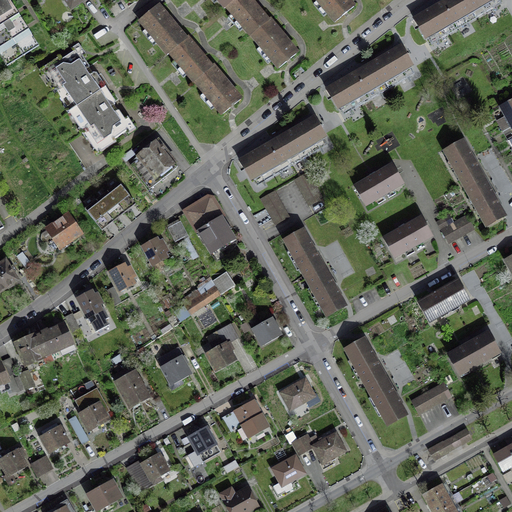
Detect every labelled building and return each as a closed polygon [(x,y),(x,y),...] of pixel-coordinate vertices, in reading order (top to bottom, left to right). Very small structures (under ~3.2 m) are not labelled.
[(0,0),(0,55),(7,66),(39,46),(27,27),(17,12),(9,0),(0,0)] [(250,35),(268,20),(250,0),(233,0),(226,6),(232,14),(233,13),(245,28),(244,28),(250,35)] [(318,0),(328,12),(327,13),(335,22),(354,6),(348,0),(316,0),(317,1),(318,0)] [(425,38),(462,16),(452,0),(447,0),(414,19),(425,38)] [(452,0),(462,16),(489,0),(452,0)] [(169,53),(186,39),(158,6),(140,21),(146,29),(147,28),(158,42),(157,42),(167,54),(169,53)] [(261,46),(272,60),(278,68),(297,53),(269,19),(268,20),(250,35),(261,47),(261,46)] [(194,81),(211,67),(187,38),(186,39),(169,53),(176,60),(176,59),(188,73),(187,74),(193,82),(194,81)] [(364,68),(375,87),(412,65),(401,47),(364,68)] [(76,107),(105,87),(96,74),(92,74),(88,69),(89,66),(78,49),(46,70),(66,99),(70,100),(76,107)] [(194,81),(216,106),(215,106),(222,114),(241,99),(212,66),(211,67),(194,81)] [(337,108),(375,87),(364,68),(326,90),(337,108)] [(115,102),(105,87),(76,107),(81,115),(80,121),(99,149),(130,128),(118,111),(117,111),(113,106),(115,102)] [(501,125),(511,118),(511,101),(501,108),(506,117),(499,121),(501,125)] [(314,118),(277,139),(288,158),(325,136),(314,118)] [(504,129),(511,125),(511,127),(511,118),(501,125),(504,129)] [(288,158),(277,139),(240,161),(250,179),(288,158)] [(465,189),(484,178),(463,141),(444,151),(465,189)] [(177,167),(158,143),(130,165),(149,189),(177,167)] [(403,183),(392,165),(373,176),(355,187),(365,205),(403,183)] [(322,198),(308,173),(295,180),(309,205),(322,198)] [(505,216),(484,178),(465,189),(486,226),(505,216)] [(118,182),(107,191),(124,213),(135,204),(118,182)] [(96,200),(113,222),(124,213),(107,191),(96,200)] [(288,217),(274,192),(261,199),(275,224),(288,217)] [(208,198),(186,211),(212,253),(220,247),(222,250),(236,242),(221,218),(222,217),(211,199),(208,198)] [(96,200),(84,209),(102,231),(113,222),(96,200)] [(67,215),(46,229),(60,249),(81,234),(75,226),(78,224),(75,219),(72,221),(67,215)] [(448,243),(474,229),(466,216),(448,226),(443,218),(436,222),(448,243)] [(432,236),(422,218),(403,228),(384,239),(394,257),(432,236)] [(188,235),(180,221),(167,228),(175,242),(188,235)] [(306,278),(324,268),(303,230),(284,241),(306,278)] [(156,240),(143,247),(153,265),(166,257),(163,253),(166,251),(161,242),(159,244),(156,240)] [(22,265),(15,255),(10,259),(17,268),(22,265)] [(5,262),(0,264),(0,291),(17,280),(13,273),(16,271),(12,266),(9,268),(5,262)] [(124,265),(110,273),(120,291),(133,283),(131,278),(134,277),(129,268),(126,270),(124,265)] [(324,268),(306,278),(326,316),(345,305),(324,268)] [(213,281),(221,295),(234,286),(225,272),(213,281)] [(213,281),(212,280),(207,283),(210,290),(185,306),(191,315),(221,295),(213,281)] [(468,300),(457,281),(419,302),(430,321),(468,300)] [(91,292),(78,299),(87,317),(94,314),(101,310),(100,309),(98,305),(101,303),(96,294),(94,296),(91,292)] [(97,319),(92,324),(96,332),(109,325),(106,319),(109,318),(103,307),(100,309),(101,310),(94,314),(97,319)] [(72,314),(65,318),(72,332),(80,328),(72,314)] [(278,324),(274,318),(253,329),(262,344),(279,333),(275,326),(278,324)] [(47,329),(41,332),(51,354),(74,344),(64,323),(48,331),(47,329)] [(216,369),(234,359),(229,351),(233,348),(230,342),(237,338),(230,325),(218,332),(221,337),(210,343),(214,350),(207,354),(216,369)] [(33,335),(16,343),(26,365),(51,354),(41,332),(40,330),(32,333),(33,335)] [(499,352),(488,333),(448,354),(460,374),(499,352)] [(366,387),(385,376),(364,339),(345,350),(366,387)] [(179,378),(189,373),(184,364),(187,362),(179,348),(158,360),(171,382),(168,384),(171,390),(183,384),(179,378)] [(11,358),(3,362),(10,376),(17,373),(11,358)] [(1,363),(0,362),(0,385),(10,381),(1,363)] [(130,406),(148,396),(131,366),(113,376),(130,406)] [(20,375),(24,403),(34,386),(28,372),(20,375)] [(406,414),(385,376),(366,387),(387,425),(406,414)] [(302,381),(281,393),(290,409),(306,401),(308,405),(319,399),(316,394),(314,395),(310,388),(307,389),(302,381)] [(451,397),(443,383),(412,401),(419,414),(451,397)] [(109,410),(97,387),(74,400),(81,413),(80,413),(89,429),(107,419),(104,413),(109,410)] [(255,405),(253,402),(222,419),(230,432),(243,425),(249,437),(267,426),(257,409),(260,407),(257,403),(255,405)] [(75,416),(68,420),(82,444),(89,440),(75,416)] [(65,432),(61,426),(41,437),(49,451),(67,441),(62,433),(65,432)] [(219,452),(206,428),(189,437),(203,462),(219,452)] [(471,439),(466,429),(456,435),(457,435),(443,443),(443,442),(429,450),(434,460),(449,452),(448,451),(461,444),(462,445),(471,439)] [(313,446),(313,447),(322,463),(345,450),(335,434),(313,446)] [(306,435),(299,439),(306,451),(313,447),(313,446),(306,435)] [(306,451),(299,439),(293,443),(299,455),(306,451)] [(511,454),(508,447),(495,455),(503,470),(511,465),(511,454)] [(21,448),(0,459),(0,461),(8,475),(4,477),(9,485),(20,479),(18,476),(19,475),(16,470),(25,465),(21,456),(25,454),(21,448)] [(142,463),(141,460),(126,468),(134,481),(135,480),(141,491),(162,480),(160,476),(159,477),(158,475),(167,470),(159,454),(142,463)] [(304,473),(295,456),(272,469),(282,485),(304,473)] [(51,468),(45,457),(38,460),(45,472),(51,468)] [(45,472),(38,460),(31,464),(38,476),(45,472)] [(120,496),(111,481),(87,494),(96,510),(120,496)] [(441,485),(423,495),(430,508),(448,497),(441,485)] [(233,488),(221,495),(230,511),(244,511),(256,505),(247,489),(237,495),(233,488)] [(448,497),(430,508),(432,511),(450,511),(455,509),(448,497)] [(73,511),(67,500),(56,506),(59,510),(55,511),(73,511)]
